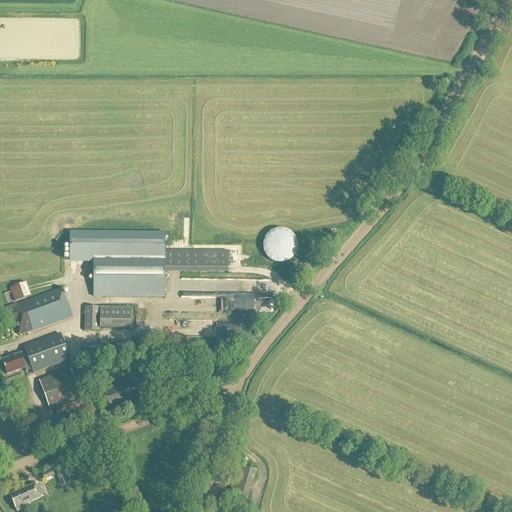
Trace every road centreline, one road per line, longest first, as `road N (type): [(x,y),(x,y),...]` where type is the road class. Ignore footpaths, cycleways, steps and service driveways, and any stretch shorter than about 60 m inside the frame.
road 1 (track): [(511,2),(411,175),(243,372),(199,511)]
road 2 (unclassified): [(0,473),(234,393)]
